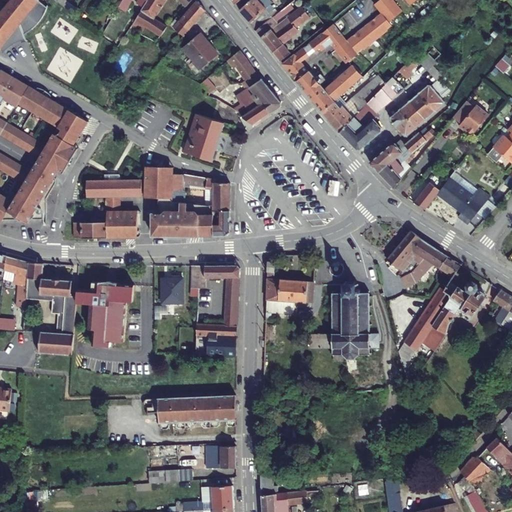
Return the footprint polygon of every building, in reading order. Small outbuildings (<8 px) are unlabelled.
[(13,0),(0,17),(0,46),(3,49),(4,48),(8,51),(10,49),(12,47),(15,45),(17,43),(20,41),(23,39),(26,38),(29,37),(32,36),(31,33),(32,32),(36,29),(38,28),(41,24),(43,22),(46,18),(48,14),(50,10),(51,8),(52,6),(45,0),(13,0)] [(59,0),(76,12),(81,6),(78,3),(77,5),(69,0),(59,0)] [(125,0),(121,7),(129,11),(135,0),(125,0)] [(139,18),(164,36),(170,26),(155,15),(164,0),(185,0),(190,5),(194,0),(150,0),(146,7),(139,18)] [(201,0),(178,27),(187,35),(210,9),(201,0)] [(254,0),(244,10),(260,30),(277,17),(282,13),(278,9),(272,12),(270,9),(261,0),(254,0)] [(261,0),(270,9),(274,5),(270,0),(261,0)] [(384,13),(349,42),(359,55),(365,50),(367,51),(389,33),(388,32),(395,26),(392,23),(406,12),(395,0),(394,1),(393,0),(383,0),(378,5),(384,13)] [(266,37),(276,50),(286,42),(301,30),(301,29),(303,27),(301,24),(320,11),(313,1),(283,24),(266,37)] [(260,30),(266,37),(283,24),(277,17),(260,30)] [(324,51),(333,45),(345,36),(336,25),(313,43),(318,51),(321,48),(324,51)] [(186,47),(204,69),(222,54),(204,32),(186,47)] [(336,48),(338,50),(349,42),(347,39),(345,36),(333,45),(336,48)] [(426,47),(439,59),(444,53),(433,41),(426,47)] [(276,50),(282,57),(292,49),(286,42),(276,50)] [(338,50),(349,64),(351,62),(352,63),(358,58),(357,57),(359,55),(349,42),(338,50)] [(286,63),(295,74),(307,64),(304,61),(312,56),(306,47),(286,63)] [(426,47),(413,60),(419,67),(423,62),(441,80),(446,73),(450,68),(443,62),(438,67),(436,66),(441,61),(439,59),(426,47)] [(282,57),(284,61),(295,52),(292,49),(282,57)] [(242,78),(249,89),(264,79),(251,61),(251,59),(243,50),(223,67),(226,71),(237,63),(245,75),(242,78)] [(413,60),(403,70),(408,76),(411,78),(417,73),(415,71),(419,67),(413,60)] [(298,78),(301,81),(312,71),(309,68),(307,64),(295,74),(298,78)] [(301,81),(326,111),(337,102),(365,77),(363,75),(365,74),(358,67),(357,67),(355,65),(327,89),(323,84),(328,80),(323,74),(318,78),(312,71),(301,81)] [(33,83),(6,67),(0,74),(0,92),(1,93),(0,94),(0,97),(6,101),(8,97),(21,104),(22,102),(33,83)] [(403,70),(397,76),(403,82),(408,76),(403,70)] [(435,86),(447,102),(457,87),(446,73),(441,80),(435,86)] [(332,118),(343,131),(385,88),(390,83),(382,74),(343,109),(332,118)] [(397,76),(391,81),(401,93),(407,87),(403,82),(397,76)] [(204,83),(213,94),(220,88),(211,77),(204,83)] [(285,102),(265,78),(264,79),(249,89),(241,95),(249,106),(242,111),(246,116),(267,102),(274,113),(285,105),(285,102)] [(391,81),(390,83),(385,88),(395,99),(401,93),(391,81)] [(77,144),(91,119),(33,83),(22,102),(62,126),(58,133),(77,144)] [(424,87),(421,90),(439,111),(448,103),(447,102),(435,86),(433,83),(426,90),(424,87)] [(343,131),(361,149),(364,149),(385,132),(386,127),(379,119),(382,116),(382,114),(381,112),(393,102),(392,101),(395,99),(385,88),(343,131)] [(418,90),(411,96),(430,119),(439,111),(421,90),(419,91),(418,90)] [(181,106),(200,112),(215,118),(222,99),(208,94),(205,102),(185,95),(181,106)] [(404,104),(402,106),(420,127),(430,119),(411,96),(403,103),(404,104)] [(471,99),(457,116),(465,123),(464,124),(476,134),(493,114),(480,104),(478,106),(471,99)] [(246,116),(258,124),(274,113),(267,102),(246,116)] [(326,111),(332,118),(343,109),(337,102),(326,111)] [(393,117),(410,136),(420,127),(402,106),(401,107),(400,105),(393,112),(395,115),(393,117)] [(200,112),(187,151),(215,160),(228,122),(215,118),(200,112)] [(11,120),(0,113),(0,130),(4,133),(11,120)] [(44,157),(52,144),(11,120),(4,133),(44,157)] [(408,144),(416,153),(431,140),(427,135),(433,130),(430,126),(410,143),(408,144)] [(435,128),(433,130),(427,135),(431,140),(439,133),(435,128)] [(68,166),(70,165),(82,147),(77,144),(58,133),(52,144),(44,157),(43,159),(62,169),(62,168),(64,166),(66,166),(67,166),(68,166)] [(511,135),(511,137),(507,134),(497,146),(511,159),(511,135)] [(401,143),(412,157),(414,155),(416,153),(408,144),(410,143),(407,140),(404,141),(401,143)] [(375,164),(383,172),(399,158),(404,164),(412,157),(401,143),(395,143),(375,160),(375,164)] [(0,168),(27,185),(35,172),(0,150),(0,168)] [(383,172),(398,187),(414,167),(411,163),(416,158),(414,155),(412,157),(404,164),(399,158),(383,172)] [(39,166),(57,177),(62,169),(43,159),(39,166)] [(449,162),(441,171),(445,174),(447,171),(453,176),(458,170),(449,162)] [(50,217),(48,197),(57,182),(55,180),(57,177),(39,166),(35,172),(27,185),(17,202),(6,221),(25,219),(31,223),(34,219),(50,217)] [(175,211),(176,200),(177,175),(178,168),(150,166),(148,197),(161,198),(161,210),(175,211)] [(217,178),(188,173),(188,175),(177,175),(176,200),(184,200),(187,201),(188,184),(207,188),(207,202),(217,203),(217,209),(234,210),(234,183),(217,182),(217,178)] [(453,177),(443,189),(441,192),(466,211),(478,196),(464,186),(453,177)] [(470,178),(464,186),(478,196),(484,189),(470,178)] [(145,179),(90,179),(90,196),(110,196),(124,195),(145,195),(145,179)] [(433,181),(417,201),(429,208),(441,192),(443,189),(433,181)] [(466,211),(463,215),(472,222),(493,196),(484,189),(478,196),(466,211)] [(0,220),(1,221),(6,221),(17,202),(0,190),(0,220)] [(110,210),(111,210),(112,220),(77,221),(77,236),(78,236),(78,237),(125,236),(139,232),(139,233),(142,233),(141,224),(144,224),(144,211),(143,209),(124,210),(124,195),(110,196),(110,210)] [(184,200),(176,200),(175,211),(174,234),(183,234),(184,200)] [(187,201),(184,200),(183,234),(192,234),(192,215),(199,215),(199,202),(187,201)] [(192,234),(217,235),(217,209),(217,203),(207,202),(199,202),(199,215),(192,215),(192,234)] [(154,233),(174,234),(175,211),(161,210),(152,209),(152,225),(155,225),(154,233)] [(234,231),(234,210),(217,209),(217,235),(230,235),(234,231)] [(401,278),(411,273),(425,258),(414,251),(422,238),(411,231),(387,259),(393,264),(389,268),(399,279),(401,278)] [(448,256),(422,238),(414,251),(425,258),(411,273),(401,278),(405,287),(416,281),(416,283),(434,265),(440,268),(448,256)] [(9,258),(0,255),(0,271),(6,273),(7,272),(9,258)] [(29,264),(9,258),(7,272),(17,275),(14,286),(19,288),(18,302),(27,303),(27,299),(29,264)] [(267,263),(267,272),(275,273),(276,264),(267,263)] [(45,266),(29,264),(27,299),(53,301),(52,315),(59,315),(58,334),(41,333),(39,355),(73,358),(78,305),(79,298),(73,298),(74,283),(44,281),(45,266)] [(204,287),(204,264),(197,264),(196,295),(204,295),(204,287)] [(203,310),(203,322),(242,324),(246,267),(243,264),(220,264),(220,279),(220,289),(230,289),(230,304),(230,311),(220,310),(203,310)] [(220,264),(211,264),(212,279),(220,279),(220,264)] [(294,303),(313,304),(315,282),(274,279),(275,273),(267,272),(266,319),(271,319),(271,314),(272,301),(294,303)] [(177,277),(167,277),(167,301),(189,301),(189,277),(186,277),(185,274),(178,274),(177,277)] [(346,360),(347,373),(350,373),(356,370),(356,359),(360,354),(370,355),(370,358),(372,358),(372,356),(374,356),(374,354),(371,354),(371,347),(374,347),(381,347),(381,334),(371,334),(371,326),(373,326),(373,324),(371,324),(371,317),(373,317),(373,315),(371,315),(371,306),(373,306),(373,304),(371,304),(371,297),(373,297),(373,295),(371,294),(371,290),(369,290),(369,292),(361,292),(361,290),(361,289),(360,288),(359,287),(358,287),(357,284),(360,284),(360,282),(358,282),(358,280),(355,280),(355,282),(348,281),(348,280),(345,280),(345,281),(343,282),(343,285),(345,285),(345,292),(344,292),(344,290),(341,290),(341,292),(334,292),(334,290),(332,290),(332,296),(330,296),(330,297),(332,297),(332,305),(330,305),(330,307),(332,307),(332,315),(330,315),(330,317),(332,317),(332,326),(330,326),(330,328),(332,328),(332,334),(311,334),(311,348),(333,348),(333,352),(331,353),(331,355),(333,355),(333,360),(346,360)] [(432,325),(446,335),(450,324),(460,309),(472,317),(480,305),(484,298),(486,296),(477,290),(478,289),(476,285),(473,283),(469,283),(467,289),(465,292),(450,282),(444,291),(451,296),(432,325)] [(93,293),(79,292),(79,298),(78,305),(92,306),(90,332),(95,332),(94,348),(112,349),(112,344),(125,345),(128,304),(134,304),(135,287),(116,286),(116,290),(109,290),(110,286),(93,284),(93,293)] [(369,290),(371,290),(371,284),(360,284),(357,284),(358,287),(359,287),(360,288),(361,289),(361,290),(361,292),(369,292),(369,290)] [(495,322),(502,326),(511,309),(511,295),(500,288),(493,300),(499,304),(498,305),(503,309),(495,322)] [(451,296),(444,291),(442,289),(416,328),(427,335),(422,342),(435,351),(446,335),(432,325),(451,296)] [(294,303),(272,301),(271,314),(291,315),(294,313),(294,303)] [(511,309),(502,326),(511,332),(511,329),(511,309)] [(203,322),(202,326),(201,354),(242,355),(242,324),(203,322)] [(202,326),(192,325),(191,353),(201,354),(202,326)] [(430,360),(434,363),(438,358),(437,357),(450,337),(446,335),(435,351),(430,360)] [(395,369),(402,388),(411,387),(401,360),(393,363),(395,369)] [(350,373),(359,391),(383,379),(374,361),(356,370),(350,373)] [(389,372),(395,389),(402,388),(395,369),(389,372)] [(0,408),(10,409),(12,387),(0,385),(0,408)] [(160,417),(161,432),(168,432),(171,430),(171,426),(177,426),(177,429),(180,431),(194,431),(196,429),(196,425),(202,425),(202,429),(205,431),(219,430),(222,428),(221,424),(227,424),(228,430),(231,430),(231,424),(237,424),(236,398),(147,401),(145,402),(144,404),(144,406),(144,408),(145,409),(147,410),(149,411),(149,418),(160,417)] [(511,445),(502,435),(492,445),(511,466),(511,445)] [(154,446),(154,456),(182,455),(181,444),(154,446)] [(210,446),(211,468),(241,467),(241,445),(210,446)] [(464,469),(470,474),(481,484),(485,480),(483,479),(495,466),(483,455),(478,454),(464,469)] [(153,472),(154,483),(197,480),(197,469),(153,472)] [(265,474),(267,511),(293,511),(293,506),(291,493),(283,493),(283,486),(278,485),(278,474),(265,474)] [(472,494),(481,511),(494,511),(485,495),(483,491),(479,485),(481,484),(470,474),(464,479),(474,492),(472,494)] [(387,482),(388,493),(401,492),(400,480),(387,482)] [(216,486),(218,510),(238,509),(237,485),(216,486)] [(312,492),(291,493),(293,506),(313,503),(312,492)] [(388,493),(390,511),(460,511),(456,503),(417,511),(404,511),(401,492),(388,493)] [(181,511),(189,511),(208,510),(207,502),(181,504),(181,511)]
